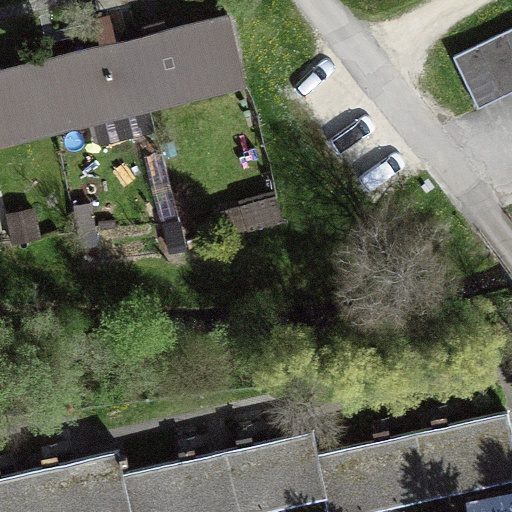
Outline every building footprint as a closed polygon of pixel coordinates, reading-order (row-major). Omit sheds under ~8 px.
[(132,38),(147,103),(242,80),(227,15),(132,38)] [(477,107),(511,89),(511,26),(452,55),(477,107)] [(38,61),(54,126),(147,103),(132,38),(38,61)] [(0,70),(0,138),(54,126),(38,61),(0,70)] [(410,430),(425,494),(511,474),(511,433),(507,409),(410,430)] [(312,428),(215,449),(229,511),(239,511),(324,493),(315,451),(317,450),(312,428)] [(345,511),(425,494),(410,430),(317,450),(315,451),(324,493),(328,511),(345,511)] [(117,448),(20,469),(29,511),(129,511),(120,470),(122,470),(117,448)] [(229,511),(215,449),(122,470),(120,470),(129,511),(229,511)] [(0,511),(29,511),(20,469),(0,473),(0,511)]
